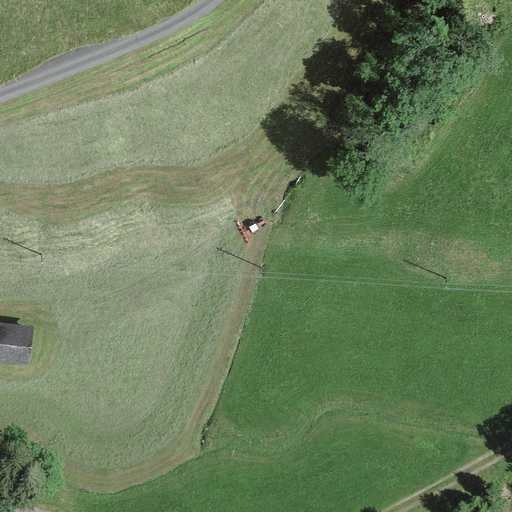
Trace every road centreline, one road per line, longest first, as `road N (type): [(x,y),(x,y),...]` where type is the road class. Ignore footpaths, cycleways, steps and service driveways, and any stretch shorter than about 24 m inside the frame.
road 1 (unclassified): [(213,0),(152,34),(0,94)]
road 2 (track): [(393,511),(511,450)]
